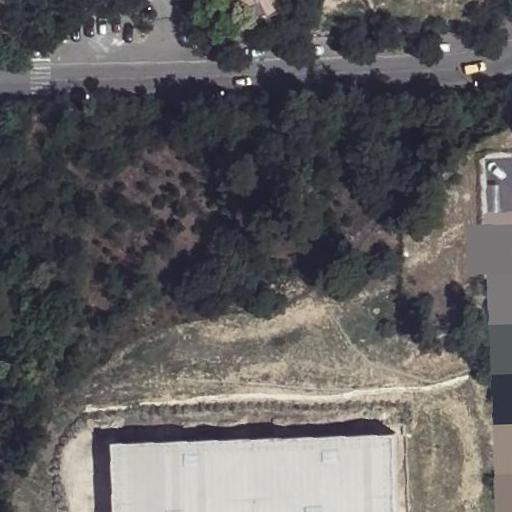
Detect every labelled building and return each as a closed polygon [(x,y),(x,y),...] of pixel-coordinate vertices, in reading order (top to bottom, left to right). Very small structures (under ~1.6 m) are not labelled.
[(243,0),(231,0),(238,14),(248,10),(243,0)] [(271,0),(243,0),(248,10),(263,3),(268,14),(270,18),(278,14),(271,0)] [(283,0),(271,0),(278,14),(288,10),(283,0)] [(263,3),(248,10),(250,15),(263,17),(268,14),(263,3)] [(115,444),(116,511),(394,511),(392,435),(115,444)]
